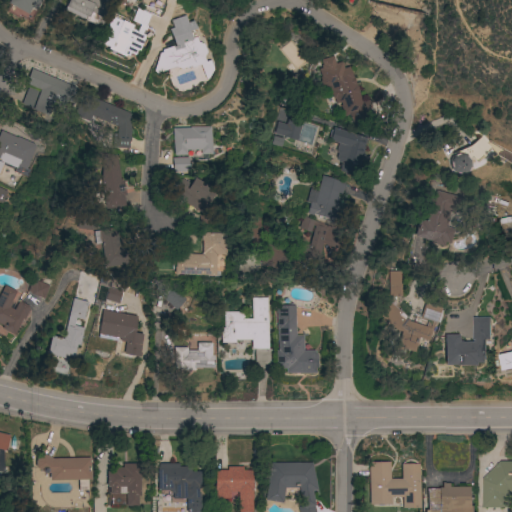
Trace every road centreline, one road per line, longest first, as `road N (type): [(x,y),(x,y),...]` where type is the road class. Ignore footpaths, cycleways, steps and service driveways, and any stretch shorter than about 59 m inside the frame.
road 1 (residential): [(0,33),(176,109),(216,97),(233,69),(233,32),(275,2),(306,9),(392,71),(407,110)]
road 2 (residential): [(0,395),(122,418),(511,417)]
road 3 (residential): [(346,511),(345,315),(407,110)]
road 4 (residential): [(157,222),(147,207),(156,105)]
